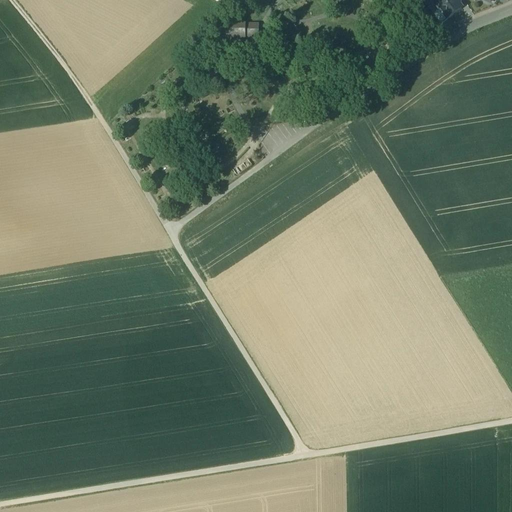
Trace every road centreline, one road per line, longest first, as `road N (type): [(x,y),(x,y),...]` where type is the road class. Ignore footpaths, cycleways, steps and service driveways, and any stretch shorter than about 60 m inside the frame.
road 1 (track): [(0,507),(308,456)]
road 2 (residential): [(511,13),(446,42),(269,163)]
road 3 (track): [(169,231),(94,107),(12,0)]
road 4 (track): [(308,456),(169,231)]
road 5 (track): [(308,456),(511,421)]
road 6 (track): [(169,231),(269,163)]
